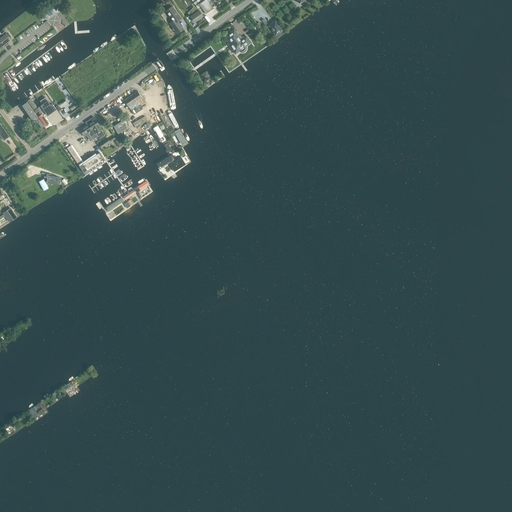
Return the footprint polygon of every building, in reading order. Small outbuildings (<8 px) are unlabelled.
[(213,7),(215,5),(211,0),(191,0),(194,3),(192,4),(193,6),(193,7),(192,9),(189,12),(188,13),(194,22),(203,16),(202,15),(205,13),(206,14),(214,8),(213,7)] [(177,34),(184,29),(178,21),(181,19),(172,6),(165,11),(173,21),(170,23),(177,34)] [(219,43),(222,48),(225,46),(226,48),(229,52),(233,50),(236,54),(250,44),(250,45),(254,42),(246,31),(243,32),(242,31),(236,36),(234,33),(219,43)] [(0,47),(11,40),(6,33),(0,37),(0,47)] [(89,53),(72,65),(76,71),(93,59),(89,53)] [(140,105),(143,102),(141,98),(142,98),(138,92),(122,102),(125,105),(127,104),(134,115),(142,109),(140,105)] [(33,96),(27,100),(33,110),(38,107),(40,106),(33,96)] [(51,104),(46,98),(41,102),(43,106),(41,107),(44,110),(48,114),(51,112),(49,110),(50,109),(52,111),(55,109),(52,103),(51,104)] [(27,102),(22,105),(32,120),(37,116),(27,102)] [(44,112),(38,117),(47,129),(53,125),(44,112)] [(82,129),(80,130),(83,136),(88,133),(93,140),(98,137),(100,139),(105,136),(101,129),(102,129),(94,117),(90,120),(92,122),(82,129)] [(145,117),(133,123),(137,129),(148,123),(145,117)] [(118,133),(120,132),(128,128),(124,121),(114,127),(118,133)] [(0,135),(4,140),(9,137),(0,123),(0,135)] [(154,128),(162,144),(166,142),(158,126),(154,128)] [(180,129),(176,132),(183,146),(187,144),(180,129)] [(168,144),(163,146),(168,154),(172,151),(168,144)] [(71,146),(67,148),(78,165),(82,163),(71,146)] [(84,173),(104,159),(100,153),(79,166),(84,173)] [(159,169),(175,159),(172,154),(156,164),(159,169)] [(174,162),(173,161),(170,162),(171,164),(170,165),(174,172),(181,168),(186,164),(184,162),(181,157),(174,162)] [(43,189),(48,187),(46,184),(53,184),(60,185),(61,180),(59,179),(59,178),(47,175),(47,177),(48,177),(47,179),(45,181),(44,179),(39,182),(43,189)] [(103,210),(105,213),(117,205),(124,201),(122,197),(103,210)] [(10,209),(4,213),(5,214),(6,216),(10,221),(16,217),(10,209)]
